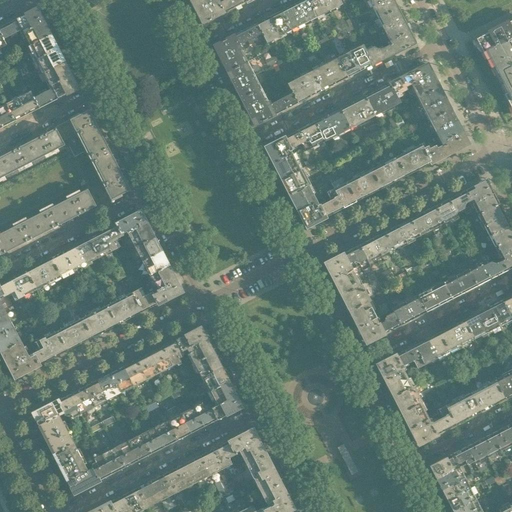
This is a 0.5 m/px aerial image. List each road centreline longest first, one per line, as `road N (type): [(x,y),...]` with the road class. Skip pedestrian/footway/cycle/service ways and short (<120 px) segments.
road 1 (residential): [(0,406),(203,303)]
road 2 (residential): [(60,511),(258,407)]
road 3 (residential): [(296,250),(493,148)]
road 4 (residential): [(243,144),(438,48)]
road 5 (residential): [(352,363),(511,281)]
road 6 (residential): [(0,267),(147,190)]
road 7 (residential): [(352,363),(296,250)]
road 8 (residential): [(147,190),(203,303)]
road 9 (residential): [(511,408),(402,463)]
